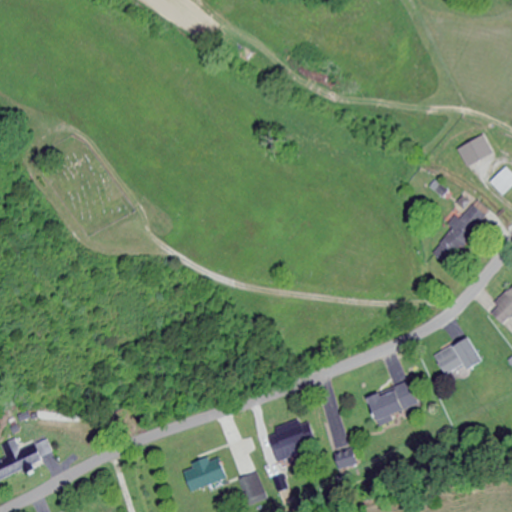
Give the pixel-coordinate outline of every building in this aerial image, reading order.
[(461,151),(469,168),(493,157),(485,139),(461,151)] [(456,258),(489,219),(473,205),(440,245),(456,258)] [(511,290),(497,306),(511,319),(511,290)] [(436,359),(447,378),(465,368),(469,374),(484,365),(469,339),(436,359)] [(368,400),(378,426),(421,410),(411,384),(368,400)] [(310,422),(270,434),(278,464),(301,458),(298,450),(317,444),(310,422)] [(0,485),(44,466),(36,447),(0,462),(0,485)] [(219,458),(184,472),(193,495),(228,481),(219,458)] [(268,503),(261,476),(243,481),(250,508),(268,503)]
